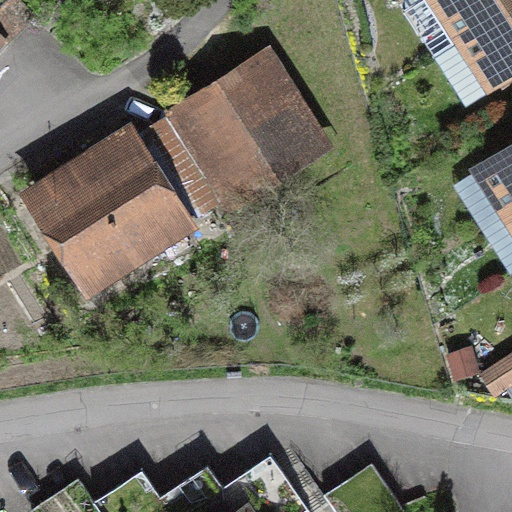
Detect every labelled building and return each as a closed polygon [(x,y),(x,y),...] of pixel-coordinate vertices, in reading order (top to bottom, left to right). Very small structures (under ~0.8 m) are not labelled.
[(511,0),(429,0),(458,45),(511,9),(511,0)] [(0,81),(39,45),(0,3),(0,81)] [(511,9),(458,45),(491,96),(511,82),(511,9)] [(234,226),(365,149),(297,37),(167,114),(175,127),(231,221),(234,226)] [(49,202),(106,296),(231,221),(175,127),(49,202)] [(505,219),(511,214),(511,140),(472,166),(505,219)] [(272,455),(248,471),(275,511),(287,511),(303,502),(272,455)] [(373,464),(349,480),(370,511),(399,511),(403,510),(373,464)] [(210,465),(185,482),(204,511),(240,511),(241,511),(225,487),(210,465)] [(141,470),(118,486),(135,511),(169,511),(160,499),(141,470)] [(275,511),(248,471),(225,487),(241,511),(275,511)] [(78,479),(54,494),(66,511),(100,511),(94,502),(78,479)] [(370,511),(349,480),(326,495),(337,511),(370,511)] [(204,511),(185,482),(160,499),(169,511),(204,511)] [(135,511),(118,486),(94,502),(100,511),(135,511)] [(66,511),(54,494),(30,511),(66,511)]
